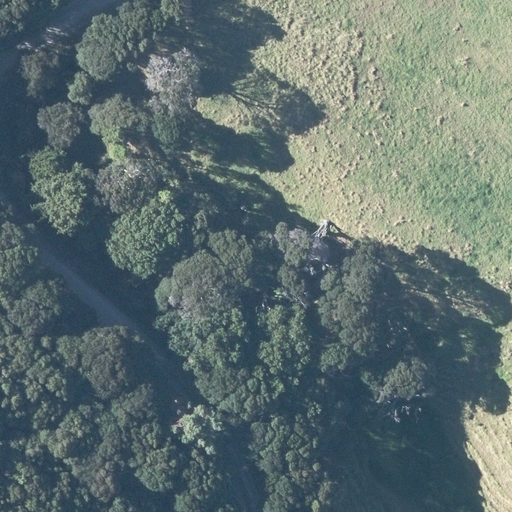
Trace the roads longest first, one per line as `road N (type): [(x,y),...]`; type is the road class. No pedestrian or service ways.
road 1 (unclassified): [(0,196),(21,230),(145,339),(221,450),(227,511)]
road 2 (unclassified): [(99,0),(6,69),(0,83)]
